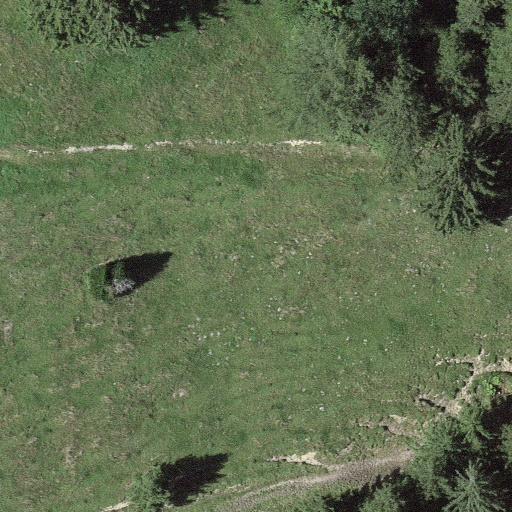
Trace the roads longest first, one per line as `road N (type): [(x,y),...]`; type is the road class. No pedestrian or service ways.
road 1 (track): [(511,171),(0,167)]
road 2 (track): [(255,511),(511,410)]
